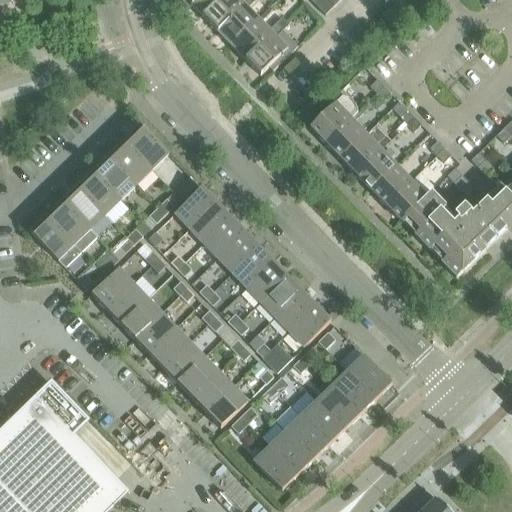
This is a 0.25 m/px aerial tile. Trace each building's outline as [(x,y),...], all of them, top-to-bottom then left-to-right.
[(0,0),(0,8),(9,7),(7,0),(0,0)] [(177,0),(188,10),(191,8),(202,19),(221,0),(177,0)] [(236,0),(221,0),(202,19),(216,33),(243,7),(247,11),(253,5),(249,2),(247,0),(244,0),(240,4),(240,3),(236,0)] [(309,0),(309,1),(325,18),(332,11),(334,10),(324,0),(309,0)] [(324,0),(334,10),(339,5),(342,1),(340,0),(324,0)] [(243,7),(216,33),(231,48),(258,22),(247,11),(243,7)] [(280,22),(274,27),(278,31),(281,34),(282,33),(287,29),(289,27),(285,24),(282,20),(280,22)] [(258,22),(231,48),(245,63),(272,37),(275,40),(281,34),(278,31),(274,27),(268,33),(260,25),(258,22)] [(272,37),(245,63),(260,78),(269,69),(273,73),(296,50),(298,49),(283,34),(282,33),(281,34),(275,40),(272,37)] [(384,90),(377,82),(370,89),(377,96),(384,90)] [(391,97),(384,90),(377,96),(384,104),(391,97)] [(324,145),(350,121),(356,115),(356,111),(346,101),(341,101),(310,130),(324,145)] [(414,120),(407,113),(400,120),(407,127),(414,120)] [(421,128),(414,120),(407,127),(413,134),(421,128)] [(341,162),(366,137),(350,121),(324,145),(341,162)] [(168,158),(140,129),(124,144),(153,174),(168,158)] [(502,145),(510,138),(504,132),(496,139),(502,145)] [(356,177),(381,153),(366,137),(341,162),(356,177)] [(153,174),(124,144),(109,159),(137,189),(153,174)] [(444,152),(437,145),(430,151),(437,159),(444,152)] [(370,192),(395,168),(389,161),(394,157),(388,151),(384,156),(381,153),(356,177),(370,192)] [(451,159),(444,152),(437,159),(444,166),(451,159)] [(477,170),(485,163),(479,156),(471,163),(477,170)] [(137,189),(109,159),(93,174),(121,204),(137,189)] [(386,209),(411,184),(395,168),(370,192),(386,209)] [(453,186),(461,178),(454,172),(446,179),(453,186)] [(121,204),(93,174),(77,189),(106,219),(121,204)] [(425,199),(430,195),(434,191),(419,175),(411,184),(386,209),(400,224),(425,199)] [(459,193),(467,185),(461,178),(453,186),(459,193)] [(466,200),(474,192),(467,185),(459,193),(466,200)] [(181,204),(190,195),(182,187),(173,196),(181,204)] [(511,187),(503,196),(511,205),(511,187)] [(106,219),(77,189),(62,205),(90,234),(106,219)] [(189,234),(216,208),(201,192),(174,218),(189,234)] [(455,282),(508,231),(511,235),(511,205),(503,196),(496,202),(490,208),(485,203),(471,217),(463,209),(457,215),(460,219),(452,227),(440,214),(444,210),(430,195),(425,199),(400,224),(403,227),(404,226),(403,225),(406,222),(418,234),(415,237),(414,236),(413,237),(429,255),(431,254),(430,253),(433,250),(445,262),(441,265),(440,264),(439,265),(455,282)] [(165,219),(174,210),(167,203),(158,211),(165,219)] [(90,234),(62,205),(46,220),(82,256),(97,241),(90,234)] [(203,248),(230,222),(216,208),(189,234),(203,248)] [(157,227),(165,219),(158,211),(149,219),(157,227)] [(82,256),(46,220),(30,236),(58,265),(65,272),(82,256)] [(217,263),(244,237),(230,222),(203,248),(217,263)] [(134,249),(143,240),(136,233),(127,241),(134,249)] [(155,250),(163,243),(156,236),(148,243),(155,250)] [(232,278),(259,252),(244,237),(217,263),(232,278)] [(125,257),(134,249),(127,241),(118,250),(125,257)] [(246,292),(273,266),(259,252),(232,278),(246,292)] [(151,270),(159,263),(152,256),(144,263),(151,270)] [(177,273),(185,266),(178,259),(170,266),(177,273)] [(103,279),(112,270),(104,263),(96,271),(103,279)] [(158,277),(165,270),(159,263),(151,270),(158,277)] [(184,280),(191,273),(185,266),(177,273),(184,280)] [(260,307),(287,281),(273,266),(246,292),(260,307)] [(94,287),(103,279),(96,271),(87,280),(94,287)] [(106,314),(133,288),(118,273),(91,299),(106,314)] [(274,322),(301,296),(287,281),(260,307),(274,322)] [(179,300),(187,292),(180,285),(173,293),(179,300)] [(120,329),(147,303),(133,288),(106,314),(120,329)] [(205,303),(213,295),(206,288),(199,296),(205,303)] [(186,306),(194,299),(187,292),(179,300),(186,306)] [(212,309),(220,302),(213,295),(205,303),(212,309)] [(288,336),(315,310),(301,296),(274,322),(288,336)] [(134,343),(161,317),(147,303),(120,329),(134,343)] [(303,351),(330,325),(315,310),(288,336),(303,351)] [(208,329),(215,321),(209,315),(201,322),(208,329)] [(149,358),(176,332),(161,317),(134,343),(149,358)] [(234,332),(241,324),(235,318),(227,325),(234,332)] [(214,336),(222,328),(215,321),(208,329),(214,336)] [(240,339),(248,331),(241,324),(234,332),(240,339)] [(163,373),(190,347),(176,332),(149,358),(163,373)] [(325,353),(335,344),(328,336),(318,345),(325,353)] [(236,358),(244,351),(237,344),(229,351),(236,358)] [(177,388),(204,361),(190,347),(163,373),(177,388)] [(262,361),(270,354),(263,347),(255,354),(262,361)] [(243,365),(250,358),(244,351),(236,358),(243,365)] [(310,368),(319,359),(312,351),(302,361),(310,368)] [(269,368),(276,361),(270,354),(262,361),(269,368)] [(391,389),(363,359),(347,375),(375,404),(391,389)] [(191,402),(218,376),(204,361),(177,388),(191,402)] [(300,378),(310,368),(302,361),(293,370),(300,378)] [(265,388),(273,381),(266,374),(259,381),(265,388)] [(375,404),(347,375),(331,390),(359,419),(375,404)] [(205,417),(232,391),(218,376),(191,402),(205,417)] [(279,398),(288,389),(281,381),(271,391),(279,398)] [(51,386),(0,435),(0,511),(107,511),(126,494),(114,482),(71,437),(66,432),(69,429),(81,417),(51,386)] [(359,419),(331,390),(316,405),(344,435),(359,419)] [(232,391),(205,417),(220,432),(247,406),(232,391)] [(269,408),(279,398),(271,391),(262,400),(269,408)] [(344,435),(316,405),(300,420),(328,450),(344,435)] [(248,429),(257,419),(250,411),(240,421),(248,429)] [(328,450),(300,420),(284,435),(313,465),(328,450)] [(238,438),(248,429),(240,421),(231,430),(238,438)] [(313,465),(284,435),(269,450),(297,480),(313,465)] [(297,480),(269,450),(253,466),(281,495),(297,480)] [(446,511),(435,499),(421,511),(446,511)]
